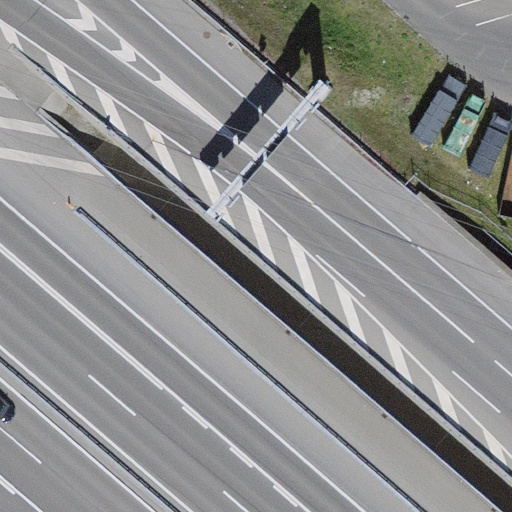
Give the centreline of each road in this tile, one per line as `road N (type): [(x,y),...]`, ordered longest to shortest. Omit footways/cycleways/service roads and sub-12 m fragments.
road 1 (motorway): [(473,342),(1,0)]
road 2 (motorway): [(473,342),(106,0)]
road 3 (motorway): [(134,415),(0,269)]
road 4 (motorway): [(134,415),(0,299)]
road 5 (motorway): [(246,511),(134,415)]
road 6 (motorway): [(0,427),(97,511)]
